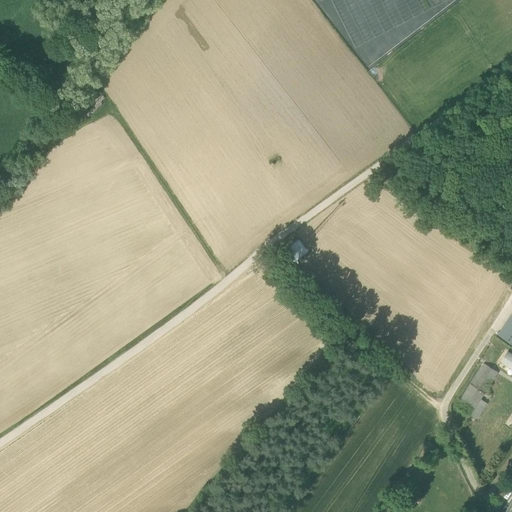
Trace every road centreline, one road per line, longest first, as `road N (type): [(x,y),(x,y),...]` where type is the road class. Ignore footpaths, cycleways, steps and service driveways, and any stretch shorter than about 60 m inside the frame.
road 1 (track): [(0,443),(202,303),(511,67)]
road 2 (unclassified): [(496,511),(475,489),(442,410),(511,299)]
road 3 (track): [(442,410),(264,249)]
